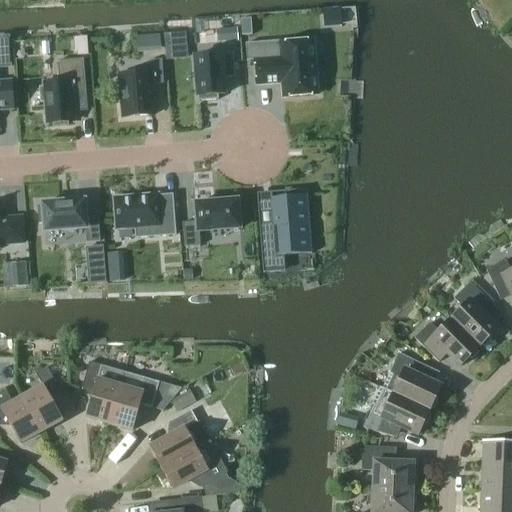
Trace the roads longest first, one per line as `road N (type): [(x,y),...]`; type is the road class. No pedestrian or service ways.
road 1 (residential): [(0,166),(274,147)]
road 2 (residential): [(511,359),(454,435),(444,457),(442,511)]
